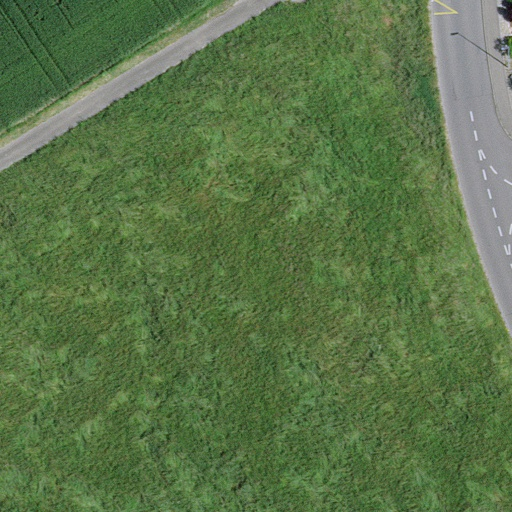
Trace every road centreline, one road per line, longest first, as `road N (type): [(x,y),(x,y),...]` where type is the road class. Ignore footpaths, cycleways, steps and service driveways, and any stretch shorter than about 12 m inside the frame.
road 1 (track): [(266,0),(0,160)]
road 2 (unclassified): [(457,0),(491,201)]
